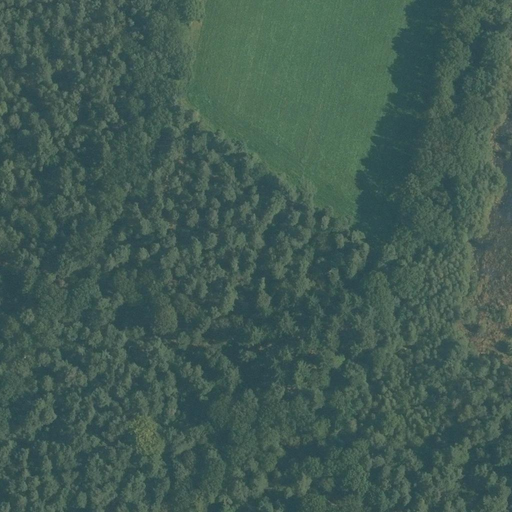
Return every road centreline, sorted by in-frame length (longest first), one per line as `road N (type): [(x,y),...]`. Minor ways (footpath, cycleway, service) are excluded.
road 1 (track): [(304,215),(257,408),(340,511)]
road 2 (track): [(22,364),(115,225),(146,114)]
road 3 (track): [(146,114),(304,215)]
